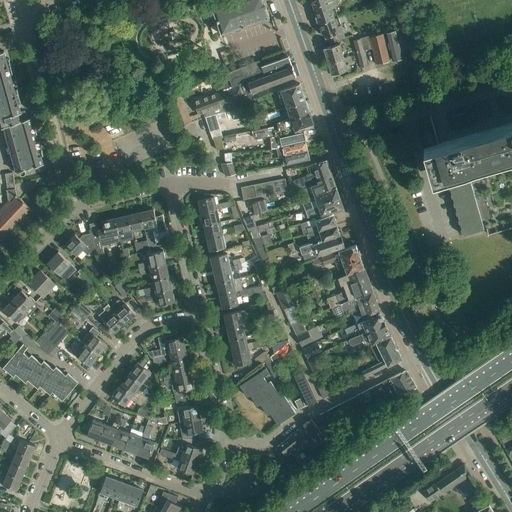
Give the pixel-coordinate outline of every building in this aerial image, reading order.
[(222,3),(211,7),(220,34),(269,18),(263,0),(230,0),(231,0),(222,3)] [(332,0),(313,6),(316,15),(316,16),(315,17),(317,22),(319,23),(338,17),(335,9),(334,5),(336,4),(334,0),(332,1),(332,0)] [(336,41),(344,38),(338,17),(319,23),(322,32),(324,31),(326,37),(328,36),(330,42),(336,41)] [(396,30),(385,33),(392,61),(403,58),(399,43),(402,42),(400,33),(397,34),(396,30)] [(259,45),(259,49),(278,49),(277,33),(254,34),(254,45),(259,45)] [(391,61),(384,33),(369,36),(353,40),(360,67),(368,66),(364,51),(372,48),(376,64),(391,61)] [(333,45),(324,48),(327,60),(328,63),(332,75),(333,74),(334,78),(339,76),(338,73),(347,70),(348,71),(351,70),(349,65),(346,66),(344,60),(339,43),(333,45)] [(16,172),(19,171),(20,174),(21,174),(21,175),(22,175),(23,175),(24,175),(25,175),(25,174),(26,173),(26,172),(25,169),(43,164),(41,156),(43,155),(39,140),(37,141),(35,134),(37,134),(35,125),(33,126),(30,118),(25,119),(23,111),(21,112),(19,104),(21,104),(17,89),(15,89),(10,74),(13,74),(9,59),(6,59),(4,51),(0,52),(0,127),(4,126),(16,172)] [(228,72),(219,75),(222,83),(223,84),(222,85),(221,88),(221,91),(194,101),(199,114),(204,112),(205,117),(225,112),(236,109),(233,102),(242,99),(243,103),(254,99),(252,92),(296,77),(292,65),(291,66),(288,56),(261,66),(259,60),(233,70),(228,72)] [(305,100),(300,84),(277,92),(279,98),(283,96),(286,107),(305,100)] [(181,95),(169,99),(174,114),(179,127),(191,122),(189,116),(186,108),(181,95)] [(278,128),(274,129),(275,136),(284,134),(299,131),(303,130),(314,128),(313,124),(313,123),(305,100),(286,107),(290,118),(277,123),(277,125),(278,128)] [(212,138),(222,136),(217,120),(226,118),(225,112),(205,117),(210,131),(212,138)] [(511,122),(424,147),(433,179),(446,175),(463,235),(486,229),(488,234),(511,227),(511,122)] [(273,126),(258,129),(260,138),(260,139),(261,139),(262,139),(269,137),(270,149),(283,147),(303,142),(305,142),(303,130),(299,131),(284,134),(275,136),(274,129),(273,126)] [(212,138),(213,138),(217,150),(224,148),(221,137),(222,137),(222,136),(212,138)] [(307,151),(305,142),(303,142),(283,147),(277,148),(279,157),(282,157),(307,151)] [(282,157),(284,165),(309,159),(307,151),(282,157)] [(306,176),(289,182),(291,188),(300,185),(301,189),(318,184),(317,181),(332,176),(327,160),(311,164),(316,177),(308,180),(306,176)] [(226,176),(227,175),(236,174),(232,162),(225,163),(222,163),(226,176)] [(12,172),(5,173),(8,189),(6,190),(8,199),(9,200),(0,209),(0,241),(31,208),(16,194),(14,180),(12,172)] [(318,184),(301,189),(305,200),(336,187),(332,176),(317,181),(318,184)] [(281,192),(287,191),(285,178),(278,180),(281,192)] [(278,180),(272,181),(275,193),(281,192),(278,180)] [(269,195),(275,193),(272,181),(266,182),(269,195)] [(262,196),(269,195),(266,182),(260,183),(262,196)] [(260,183),(254,185),(256,197),(262,196),(260,183)] [(250,198),(256,197),(254,185),(247,186),(250,198)] [(247,186),(241,187),(243,200),(250,198),(247,186)] [(340,197),(336,187),(305,200),(302,201),(305,211),(340,197)] [(216,194),(208,194),(204,194),(204,198),(198,200),(201,213),(217,210),(217,209),(221,208),(221,209),(228,208),(228,206),(222,208),(221,207),(223,207),(222,203),(216,204),(213,195),(216,195),(216,194)] [(340,197),(305,211),(308,218),(317,215),(317,218),(321,216),(344,209),(340,197)] [(264,199),(251,203),(255,214),(267,211),(264,199)] [(235,206),(231,207),(234,219),(239,217),(235,207),(235,206)] [(153,209),(140,212),(144,228),(147,227),(157,225),(158,231),(165,229),(166,231),(163,215),(155,216),(153,209)] [(204,226),(220,222),(217,210),(201,213),(204,226)] [(144,228),(140,212),(128,215),(132,231),(144,228)] [(306,221),(302,223),(304,229),(305,234),(307,234),(337,224),(333,214),(324,217),(316,220),(315,217),(311,218),(311,220),(306,221)] [(115,218),(120,241),(120,242),(134,239),(132,231),(128,215),(115,218)] [(253,215),(243,218),(245,225),(247,229),(249,228),(256,226),(253,215)] [(115,218),(102,221),(104,229),(98,230),(98,232),(92,233),(92,232),(91,232),(91,233),(95,248),(97,253),(100,257),(101,257),(104,257),(101,245),(120,241),(115,218)] [(206,238),(222,234),(220,222),(204,226),(206,238)] [(242,224),(234,226),(236,233),(245,230),(243,226),(242,224)] [(340,235),(337,224),(307,234),(310,243),(312,242),(312,244),(319,242),(318,241),(321,239),(322,241),(340,235)] [(257,226),(249,228),(252,238),(253,239),(268,234),(265,234),(260,236),(257,226)] [(75,234),(65,244),(72,251),(76,255),(81,251),(87,256),(95,248),(91,233),(83,235),(82,234),(79,238),(75,234)] [(222,234),(206,238),(209,251),(225,248),(222,234)] [(257,248),(271,243),(268,234),(253,239),(257,248)] [(321,239),(318,241),(319,242),(312,244),(312,242),(310,243),(299,247),(296,245),(295,242),(288,244),(291,254),(301,251),(304,259),(317,256),(343,247),(345,246),(344,244),(345,244),(345,243),(344,239),(343,238),(341,239),(340,235),(322,241),(321,239)] [(147,241),(134,244),(136,251),(149,248),(147,241)] [(271,243),(257,248),(261,258),(267,255),(266,252),(263,246),(271,243)] [(347,274),(364,268),(356,245),(346,248),(313,260),(315,265),(323,262),(324,264),(335,261),(338,269),(344,266),(347,274)] [(150,267),(166,264),(163,250),(147,254),(150,267)] [(58,252),(47,263),(60,275),(64,279),(75,268),(70,264),(58,252)] [(211,257),(214,270),(230,266),(227,253),(211,257)] [(267,255),(261,258),(253,261),(258,272),(266,269),(263,262),(269,259),(267,255),(268,255),(267,255)] [(153,280),(169,276),(166,264),(150,267),(153,280)] [(217,283),(233,279),(230,266),(214,270),(217,283)] [(79,274),(77,276),(79,277),(92,290),(98,283),(82,267),(78,272),(79,274)] [(364,268),(347,274),(338,278),(338,279),(336,283),(340,284),(342,290),(340,293),(327,298),(331,308),(340,304),(372,291),(364,268)] [(54,283),(41,270),(29,282),(43,295),(54,283)] [(169,276),(153,280),(154,287),(156,292),(172,289),(171,284),(174,284),(172,275),(169,276)] [(233,279),(217,283),(219,295),(235,291),(242,290),(239,278),(233,279)] [(128,293),(124,287),(119,282),(115,286),(123,297),(128,293)] [(247,289),(241,290),(239,290),(241,296),(247,295),(248,296),(263,293),(262,286),(247,289)] [(143,289),(137,291),(137,292),(138,297),(151,293),(156,292),(154,287),(150,288),(143,290),(143,289)] [(290,287),(276,293),(283,309),(295,304),(297,303),(290,287)] [(138,297),(135,297),(139,303),(146,301),(146,302),(157,300),(159,305),(175,302),(172,289),(156,292),(151,293),(138,297)] [(12,301),(26,314),(27,314),(25,311),(35,301),(30,296),(29,297),(22,290),(12,301)] [(235,291),(219,295),(222,308),(238,305),(235,291)] [(344,313),(350,310),(359,307),(376,300),(372,291),(340,304),(344,313)] [(118,300),(110,306),(115,312),(114,312),(125,324),(136,314),(125,302),(123,300),(118,300)] [(376,300),(359,307),(350,310),(344,313),(350,311),(352,315),(357,312),(356,311),(360,309),(364,321),(380,313),(376,300)] [(12,301),(3,310),(15,322),(20,316),(23,318),(26,314),(12,301)] [(82,312),(87,317),(92,312),(81,302),(76,307),(82,312)] [(52,310),(63,321),(69,314),(57,304),(52,310)] [(104,310),(98,315),(115,333),(125,324),(114,312),(115,312),(110,306),(108,304),(103,309),(104,310)] [(87,317),(82,312),(76,307),(71,312),(82,322),(87,317)] [(263,319),(260,319),(260,320),(274,317),(273,309),(268,310),(261,312),(263,319)] [(49,335),(59,324),(60,324),(63,321),(52,310),(48,314),(55,320),(45,331),(49,335)] [(242,324),(242,323),(247,322),(244,310),(239,311),(224,314),(227,327),(242,324)] [(364,321),(345,330),(347,334),(355,331),(357,336),(385,323),(385,321),(384,321),(380,313),(364,321)] [(275,320),(274,317),(260,320),(262,326),(276,323),(275,320)] [(302,320),(293,324),(291,325),(296,336),(307,331),(302,320)] [(9,333),(12,330),(3,322),(1,325),(0,323),(0,336),(6,330),(9,333)] [(385,323),(363,333),(357,336),(349,340),(351,344),(353,345),(355,344),(358,350),(370,345),(372,344),(391,335),(390,335),(386,326),(387,326),(385,323)] [(58,349),(59,349),(56,347),(61,341),(61,342),(61,341),(57,338),(65,329),(59,324),(49,335),(46,338),(58,349)] [(227,327),(229,340),(245,336),(242,324),(227,327)] [(22,336),(25,333),(26,332),(19,325),(15,330),(22,336)] [(92,326),(81,342),(85,345),(98,355),(107,344),(99,338),(97,336),(100,332),(92,326)] [(307,331),(296,336),(301,346),(302,346),(318,339),(315,334),(321,332),(318,326),(307,331)] [(22,337),(22,336),(15,330),(14,329),(12,330),(9,333),(12,336),(8,339),(14,345),(21,336),(22,337)] [(36,341),(26,332),(25,333),(39,347),(46,338),(49,335),(45,331),(36,341)] [(36,350),(39,347),(48,354),(52,357),(58,349),(46,338),(39,347),(25,333),(22,336),(22,337),(36,350)] [(176,333),(158,337),(160,349),(162,355),(170,353),(186,350),(183,337),(177,338),(176,333)] [(391,335),(372,344),(370,345),(377,359),(378,359),(379,361),(384,358),(385,360),(362,372),(365,377),(403,358),(391,335)] [(229,340),(232,352),(263,345),(262,340),(247,343),(245,336),(229,340)] [(317,341),(302,348),(307,359),(322,353),(317,341)] [(81,342),(72,353),(90,366),(98,355),(85,345),(81,342)] [(65,397),(76,384),(78,381),(68,373),(66,375),(56,366),(54,369),(44,360),(42,363),(32,354),(29,357),(24,352),(28,347),(23,343),(3,367),(9,372),(11,370),(21,378),(24,376),(33,384),(36,382),(46,390),(48,388),(58,396),(60,394),(65,397)] [(275,365),(293,350),(287,343),(270,357),(272,360),(272,361),(275,365)] [(0,361),(9,352),(4,347),(0,351),(0,361)] [(248,349),(232,352),(235,366),(237,365),(238,368),(246,366),(246,363),(251,362),(248,349)] [(189,363),(186,350),(170,353),(172,366),(189,363)] [(269,356),(265,351),(255,358),(259,364),(269,356)] [(307,359),(307,360),(313,372),(329,365),(323,352),(322,353),(307,359)] [(129,374),(142,383),(150,372),(144,367),(148,360),(146,356),(140,364),(138,362),(129,374)] [(280,374),(272,361),(266,364),(274,378),(280,374)] [(163,376),(164,381),(191,375),(189,363),(172,366),(174,373),(163,376)] [(266,368),(240,385),(244,392),(247,390),(250,395),(254,401),(257,399),(260,404),(264,410),(267,408),(270,413),(275,419),(277,417),(281,422),(295,412),(294,411),(291,405),(288,407),(280,396),(277,398),(270,387),(267,389),(260,378),(263,377),(264,376),(269,373),(266,368)] [(303,370),(293,375),(305,400),(303,401),(305,406),(307,405),(317,400),(303,370)] [(404,371),(358,395),(361,401),(377,392),(383,405),(416,387),(407,371),(405,371),(404,371)] [(121,385),(133,394),(144,403),(147,398),(142,394),(147,387),(142,383),(129,374),(121,385)] [(164,382),(158,384),(158,385),(159,388),(161,388),(160,385),(165,384),(166,386),(172,385),(174,392),(178,391),(178,392),(185,390),(186,390),(194,388),(191,375),(164,381),(164,382)] [(141,406),(144,403),(133,394),(121,385),(112,396),(125,405),(130,398),(141,406)] [(151,386),(152,390),(155,403),(162,401),(159,388),(158,385),(151,386)] [(177,409),(189,407),(187,398),(176,401),(177,409)] [(106,404),(103,414),(108,416),(109,412),(111,407),(106,404)] [(179,422),(201,417),(198,405),(189,407),(177,409),(179,422)] [(111,407),(109,412),(121,417),(123,412),(111,407)] [(139,407),(137,414),(149,419),(151,412),(139,407)] [(0,432),(6,437),(16,425),(10,420),(12,419),(2,410),(0,412),(0,432)] [(328,410),(319,415),(335,434),(328,425),(333,421),(328,410)] [(165,424),(168,424),(166,416),(158,419),(164,424),(165,424)] [(179,422),(180,427),(182,436),(203,431),(201,417),(179,422)] [(304,434),(308,439),(310,436),(318,446),(323,441),(318,434),(321,432),(311,419),(302,426),(307,432),(304,434)] [(105,424),(93,420),(87,435),(100,440),(105,424)] [(119,424),(114,422),(112,427),(105,424),(100,440),(112,444),(119,424)] [(329,439),(335,434),(325,423),(320,427),(326,435),(329,439)] [(118,429),(119,425),(119,424),(112,444),(124,449),(130,433),(118,429)] [(146,427),(136,453),(149,458),(152,448),(156,450),(158,443),(148,440),(148,439),(152,427),(146,424),(146,427)] [(362,424),(349,433),(352,438),(365,429),(362,424)] [(130,433),(124,449),(136,453),(146,427),(140,425),(138,431),(139,431),(137,436),(130,433)] [(302,426),(294,432),(303,443),(310,451),(310,452),(318,446),(310,436),(308,439),(304,434),(307,432),(302,426)] [(302,458),(310,451),(303,443),(294,432),(286,439),(295,449),(302,458)] [(307,465),(302,458),(295,449),(286,439),(278,446),(286,456),(291,453),(298,461),(302,468),(307,465)] [(22,440),(18,449),(17,451),(31,457),(35,445),(22,440)] [(181,441),(176,453),(178,454),(197,461),(202,449),(192,445),(186,443),(182,442),(181,441)] [(197,461),(178,454),(176,453),(162,448),(160,454),(180,461),(177,468),(193,474),(197,461)] [(26,468),(31,457),(17,451),(12,462),(26,468)] [(21,479),(26,468),(12,462),(7,473),(21,479)] [(435,484),(424,492),(430,501),(442,493),(441,493),(443,492),(444,493),(470,474),(464,465),(437,483),(437,484),(436,485),(435,484)] [(16,490),(21,479),(7,473),(3,484),(16,490)] [(106,476),(100,492),(113,496),(118,481),(106,476)] [(116,509),(121,511),(131,485),(118,481),(113,496),(120,499),(116,509)] [(138,505),(143,490),(131,485),(121,511),(123,511),(126,511),(129,506),(124,504),(125,501),(138,505)] [(157,506),(162,509),(166,511),(177,511),(181,506),(175,503),(176,502),(178,497),(164,491),(161,497),(162,497),(157,506)] [(0,511),(9,511),(10,511),(1,510),(2,503),(0,502),(0,511)]
